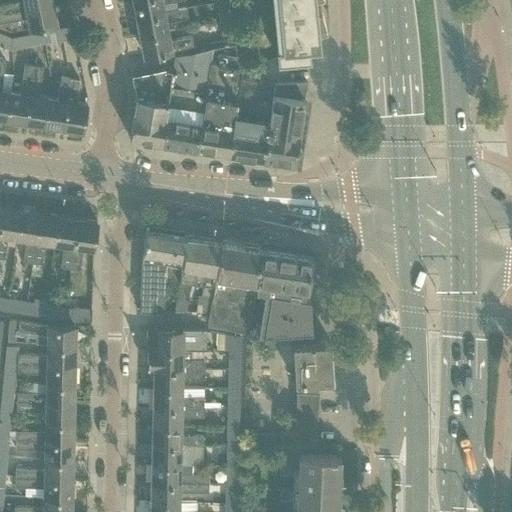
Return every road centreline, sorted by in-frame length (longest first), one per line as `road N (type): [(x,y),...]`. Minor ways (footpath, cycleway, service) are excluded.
road 1 (residential): [(109,511),(117,247),(131,181)]
road 2 (primary): [(391,0),(405,198)]
road 3 (tertiary): [(232,198),(408,241)]
road 4 (residential): [(95,0),(109,76),(108,178)]
road 5 (tertiary): [(405,198),(232,198)]
road 6 (primary): [(460,410),(463,249)]
road 7 (primary): [(413,362),(415,511)]
road 8 (primary): [(408,241),(413,362)]
